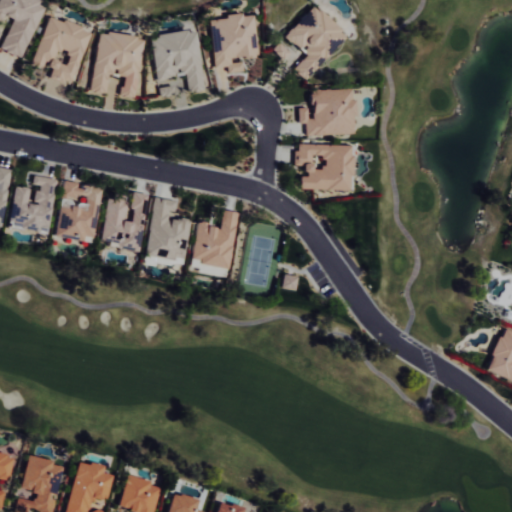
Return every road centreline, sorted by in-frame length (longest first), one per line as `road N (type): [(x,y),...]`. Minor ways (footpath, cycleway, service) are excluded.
road 1 (residential): [(0,141),(260,192),(306,228),(386,335),(511,422)]
road 2 (residential): [(0,83),(51,110),(127,125),(258,106),(269,130),(260,192)]
